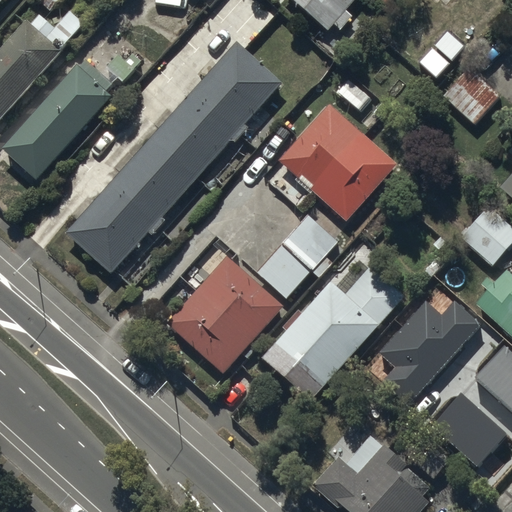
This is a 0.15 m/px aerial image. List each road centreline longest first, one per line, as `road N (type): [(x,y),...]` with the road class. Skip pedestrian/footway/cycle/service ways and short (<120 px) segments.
road 1 (secondary): [(128,511),(0,392)]
road 2 (secondary): [(0,293),(126,404)]
road 3 (secondary): [(126,404),(243,511)]
road 4 (residential): [(126,404),(203,511)]
